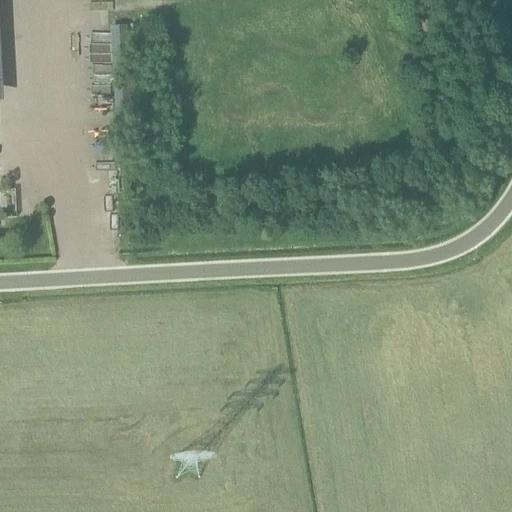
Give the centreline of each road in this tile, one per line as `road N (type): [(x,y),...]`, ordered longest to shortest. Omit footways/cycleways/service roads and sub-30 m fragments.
road 1 (unclassified): [(0,283),(407,261),(463,245),(500,217),(511,196)]
road 2 (unknown): [(54,121),(82,278)]
road 3 (unknown): [(28,0),(54,121)]
